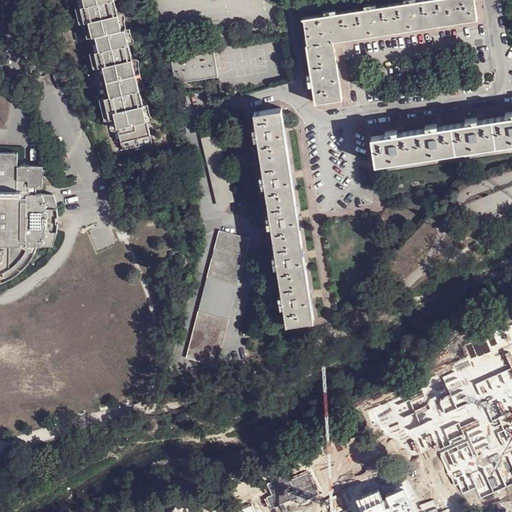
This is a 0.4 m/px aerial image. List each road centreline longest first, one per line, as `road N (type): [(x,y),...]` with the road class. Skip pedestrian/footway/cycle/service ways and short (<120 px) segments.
road 1 (residential): [(489,0),(501,91),(317,120)]
road 2 (track): [(0,446),(147,408)]
